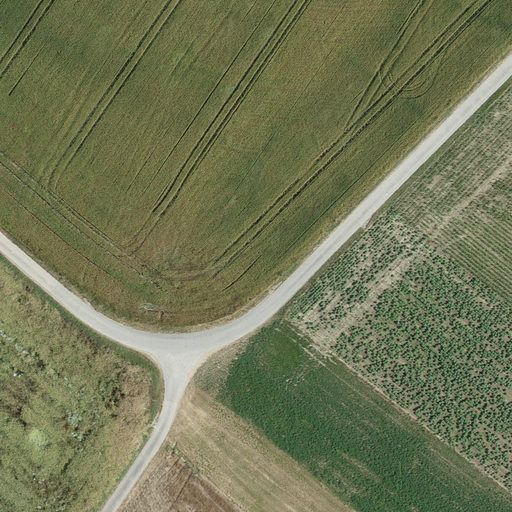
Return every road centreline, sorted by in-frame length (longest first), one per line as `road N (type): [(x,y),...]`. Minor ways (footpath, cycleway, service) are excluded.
road 1 (track): [(511,61),(245,326),(187,349),(102,328),(0,242)]
road 2 (track): [(187,349),(160,428),(104,511)]
